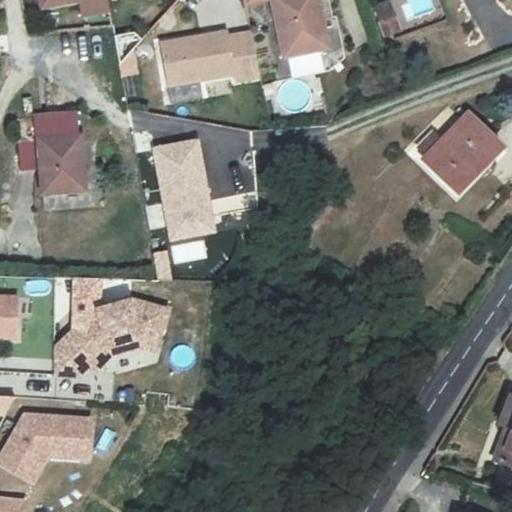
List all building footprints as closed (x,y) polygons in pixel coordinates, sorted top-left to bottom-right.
[(40,0),(42,7),(77,0),(78,0),(81,16),(109,11),(107,0),(40,0)] [(327,29),(319,0),(277,0),(288,56),(326,48),(323,30),(327,29)] [(376,7),(386,36),(399,31),(389,1),(376,7)] [(260,76),(253,34),(223,39),(222,33),(159,43),(167,95),(201,89),(199,80),(227,76),(228,81),(260,76)] [(108,65),(120,61),(113,40),(100,44),(108,65)] [(317,52),(288,59),(292,76),(321,70),(317,52)] [(37,142),(22,143),(24,167),(40,166),(42,192),(84,188),(77,112),(35,116),(37,142)] [(427,159),(458,189),(500,145),(469,115),(427,159)] [(154,148),(171,241),(215,233),(199,140),(154,148)] [(291,209),(300,215),(319,188),(310,182),(291,209)] [(154,252),(156,282),(170,281),(167,251),(154,252)] [(130,301),(101,308),(101,279),(74,279),(74,332),(56,349),(56,373),(81,375),(108,346),(140,337),(142,346),(155,350),(166,310),(130,301)] [(16,296),(0,295),(0,337),(16,338),(16,296)] [(494,426),(501,427),(510,430),(500,467),(511,470),(511,396),(503,394),(494,426)] [(0,396),(0,416),(10,416),(9,396),(0,396)] [(87,461),(90,421),(24,417),(0,457),(0,462),(33,483),(47,459),(87,461)] [(510,430),(501,427),(491,465),(500,467),(510,430)] [(25,511),(26,500),(0,497),(0,511),(25,511)]
